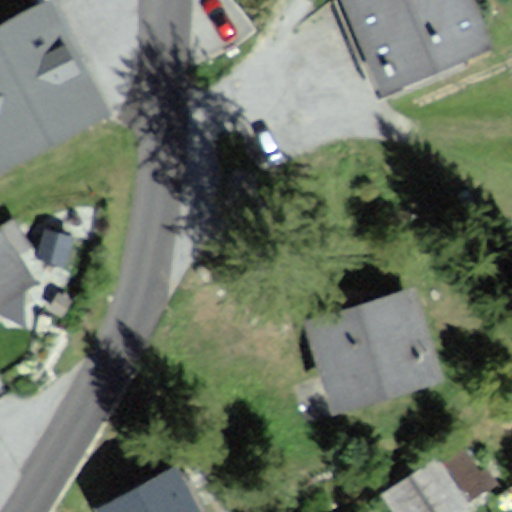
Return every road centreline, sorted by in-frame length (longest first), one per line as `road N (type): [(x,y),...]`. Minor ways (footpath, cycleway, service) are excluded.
road 1 (residential): [(163,0),(170,186),(148,277),(108,385),(21,511)]
road 2 (track): [(170,186),(277,0)]
